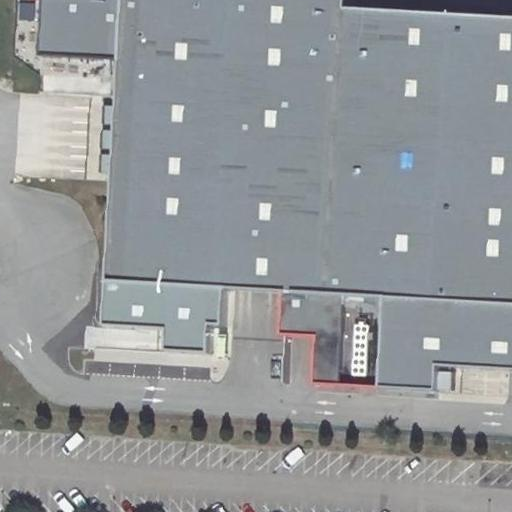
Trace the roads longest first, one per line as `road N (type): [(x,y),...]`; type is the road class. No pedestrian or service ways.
road 1 (unknown): [(21,330),(82,386),(511,416)]
road 2 (unknown): [(21,330),(42,288),(35,235),(0,186)]
